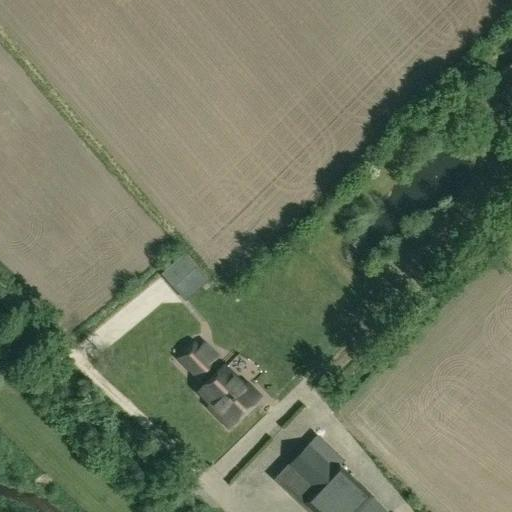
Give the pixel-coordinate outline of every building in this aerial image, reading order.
[(511,63),(500,74),(511,87),(511,63)] [(184,254),(162,273),(184,298),(206,279),(184,254)] [(199,349),(194,344),(181,357),(202,379),(205,377),(210,382),(201,391),(219,409),(216,412),(229,425),(255,400),(224,368),(218,374),(213,369),(215,366),(211,362),(217,356),(204,344),(199,349)] [(313,511),(359,511),(373,497),(340,465),(344,461),(319,436),(275,481),(301,505),(303,502),(313,511)] [(386,511),(375,499),(362,511),(386,511)]
